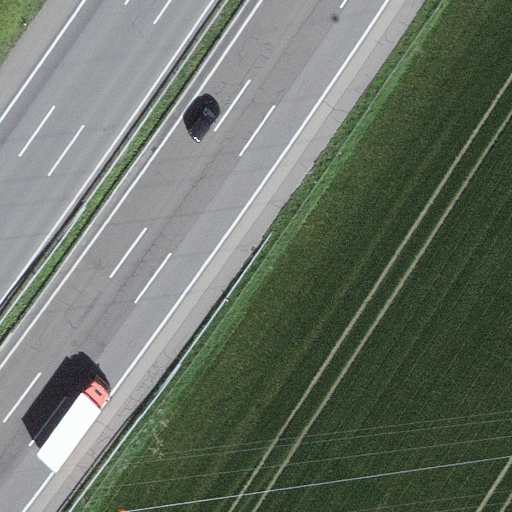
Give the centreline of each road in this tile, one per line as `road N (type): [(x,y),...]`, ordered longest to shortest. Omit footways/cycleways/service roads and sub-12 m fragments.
road 1 (motorway): [(0,457),(324,0)]
road 2 (motorway): [(149,0),(0,214)]
